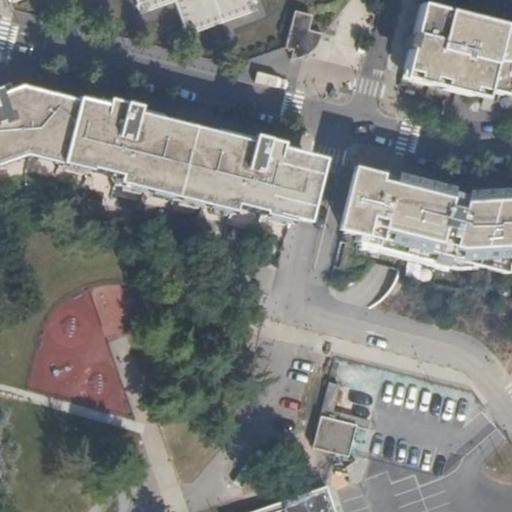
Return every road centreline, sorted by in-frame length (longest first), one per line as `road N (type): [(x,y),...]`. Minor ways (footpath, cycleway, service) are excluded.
road 1 (residential): [(511,422),(462,360),(295,317),(340,122)]
road 2 (residential): [(0,36),(340,122)]
road 3 (residential): [(359,126),(485,156),(511,154)]
road 4 (residential): [(359,126),(393,0)]
